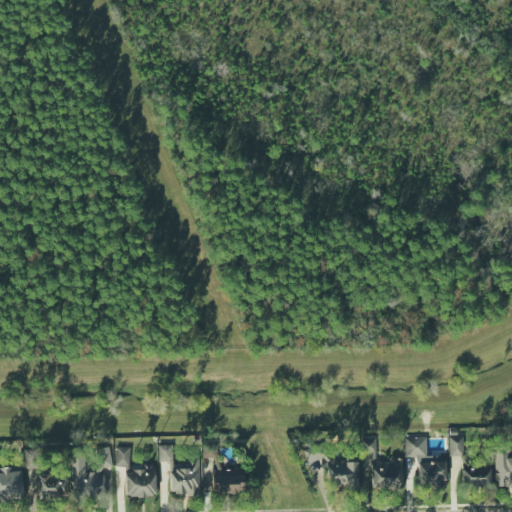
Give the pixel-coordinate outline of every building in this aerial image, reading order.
[(449,456),(464,456),(463,436),(456,436),(456,431),(448,431),(449,456)] [(370,488),(402,489),(402,457),(376,457),(376,437),(360,437),(360,452),(371,452),(370,488)] [(404,457),(419,457),(419,437),(404,437),(404,457)] [(158,462),(172,461),(171,445),(158,445),(158,462)] [(324,455),(325,447),(306,445),(305,460),(327,462),(325,486),(356,489),(359,459),(324,455)] [(124,497),(155,497),(155,466),(129,466),(129,447),(115,447),(115,467),(124,467),(124,497)] [(71,457),(72,498),(103,497),(103,467),(110,467),(110,448),(94,448),(94,472),(84,472),(84,456),(71,457)] [(25,469),(37,469),(36,449),(23,449),(25,469)] [(511,458),(511,451),(495,451),(496,487),(511,486),(511,458)] [(489,465),(469,466),(468,459),(459,459),(461,488),(490,486),(489,465)] [(417,462),(418,488),(446,487),(445,461),(417,462)] [(169,463),(170,495),(200,494),(199,462),(169,463)] [(0,500),(22,500),(21,468),(0,468),(0,500)] [(209,470),(210,494),(245,493),(244,469),(209,470)] [(66,500),(66,475),(37,475),(36,499),(66,500)]
